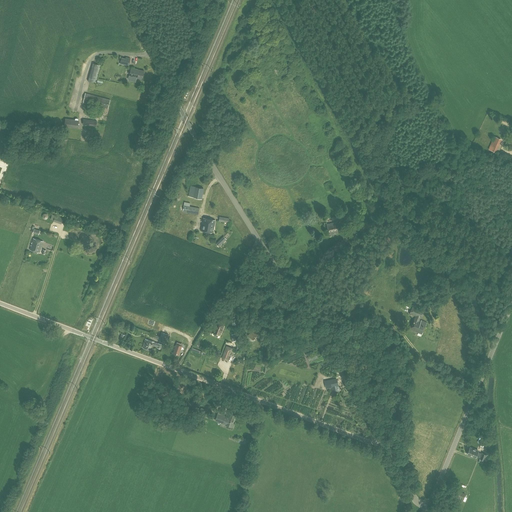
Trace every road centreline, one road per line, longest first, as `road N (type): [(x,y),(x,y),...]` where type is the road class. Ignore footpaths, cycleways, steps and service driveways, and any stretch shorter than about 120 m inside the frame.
road 1 (unclassified): [(390,450),(183,118),(124,0)]
road 2 (unclassified): [(0,302),(390,450)]
road 3 (tertiary): [(428,509),(511,304)]
road 4 (track): [(258,239),(176,370)]
